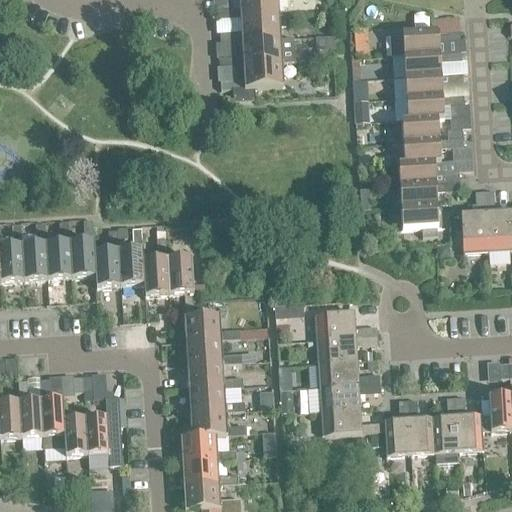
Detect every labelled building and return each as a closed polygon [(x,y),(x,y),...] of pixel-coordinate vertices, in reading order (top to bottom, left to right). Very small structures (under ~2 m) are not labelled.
[(239,21),(278,19),(277,0),(237,0),(238,12),(217,13),(218,22),(232,21),(239,21)] [(240,45),(280,43),(278,19),(239,21),(240,36),(218,37),(219,46),(234,45),(240,45)] [(390,61),(403,60),(438,58),(438,45),(459,44),(458,35),(444,36),(437,37),(437,36),(401,38),(401,39),(389,39),(390,61)] [(242,69),(281,66),(293,66),(292,42),(280,43),(240,45),(241,60),(218,61),(218,70),(233,69),(242,68),(242,69)] [(403,60),(404,82),(440,79),(439,67),(460,65),(460,56),(445,57),(445,58),(438,58),(403,60)] [(281,66),(242,69),(243,84),(219,85),(219,95),(231,94),(232,106),(254,105),(253,93),(283,91),(281,66)] [(404,82),(405,103),(441,101),(440,88),(462,87),(461,78),(446,79),(440,80),(440,79),(404,82)] [(352,94),(352,104),(367,104),(367,94),(352,94)] [(405,103),(407,124),(407,125),(436,123),(443,123),(442,111),(463,109),(462,99),(448,100),(448,101),(441,101),(405,103)] [(368,117),(354,118),(354,127),(368,127),(368,117)] [(401,124),(402,147),(438,144),(436,123),(407,125),(407,124),(401,124)] [(447,144),(462,143),(461,133),(446,134),(447,144)] [(402,147),(403,168),(433,166),(433,167),(439,167),(438,153),(462,152),(462,143),(447,144),(438,144),(402,147)] [(397,168),(399,190),(434,188),(443,188),(443,187),(458,186),(458,177),(434,179),(433,167),(433,166),(403,168),(397,168)] [(399,190),(400,212),(436,209),(435,197),(459,196),(458,186),(443,187),(443,188),(434,188),(399,190)] [(487,257),(483,196),(474,197),(475,218),(460,219),(462,258),(487,257)] [(492,196),(483,196),(487,257),(511,255),(508,216),(493,217),(492,196)] [(436,209),(400,212),(401,234),(421,233),(421,242),(436,241),(436,232),(437,232),(436,209)] [(71,283),(94,282),(95,282),(93,257),(94,257),(93,246),(92,246),(92,240),(91,225),(82,225),(84,247),(69,247),(71,283)] [(47,285),(71,283),(69,247),(68,247),(68,241),(67,226),(58,227),(59,248),(45,249),(47,285)] [(23,286),(47,285),(45,249),(44,249),(44,242),(43,228),(34,228),(36,249),(21,250),(23,286)] [(0,287),(23,286),(21,250),(20,250),(20,244),(19,229),(10,230),(12,251),(0,251),(0,287)] [(126,231),(116,232),(116,234),(116,243),(127,242),(126,231)] [(119,292),(143,290),(142,265),(142,254),(141,254),(140,248),(141,248),(140,233),(131,233),(132,255),(117,256),(119,292)] [(95,293),(119,292),(117,256),(116,249),(117,249),(116,243),(116,234),(107,235),(108,256),(94,257),(93,257),(95,282),(94,282),(95,293)] [(164,235),(154,235),(155,243),(164,243),(164,235)] [(144,302),(168,300),(166,264),(165,264),(165,257),(164,243),(155,243),(156,264),(142,265),(143,290),(144,302)] [(448,249),(436,250),(438,262),(450,261),(448,249)] [(183,299),(184,323),(194,323),(194,322),(193,307),(192,307),(192,298),(193,298),(192,289),(190,262),(166,264),(168,300),(183,299)] [(203,288),(192,289),(193,298),(193,301),(204,301),(203,288)] [(204,307),(193,307),(194,319),(204,318),(204,307)] [(313,320),(315,345),(376,341),(375,332),(354,333),(353,317),(313,320)] [(183,323),(184,347),(220,345),(224,344),(224,345),(239,344),(238,335),(220,336),(219,320),(194,322),(194,323),(184,323),(183,323)] [(315,345),(316,369),(356,366),(355,352),(376,350),(376,341),(315,345)] [(184,347),(186,371),(222,369),(226,368),(226,369),(241,368),(240,359),(221,360),(220,345),(184,347)] [(371,356),(362,356),(363,365),(371,364),(371,356)] [(254,357),(240,358),(240,359),(241,368),(254,367),(254,357)] [(377,365),(366,366),(366,376),(378,375),(377,365)] [(316,369),(318,393),(379,389),(378,379),(357,381),(356,366),(316,369)] [(508,383),(507,368),(498,369),(499,383),(508,383)] [(186,371),(187,395),(223,393),(227,392),(227,393),(242,392),(241,383),(223,384),(222,369),(186,371)] [(91,381),(81,382),(82,396),(91,396),(91,381)] [(82,396),(81,382),(72,382),(73,397),(82,396)] [(42,454),(63,453),(63,440),(62,425),(63,425),(62,404),(49,405),(48,383),(38,384),(39,399),(40,399),(40,405),(42,441),(41,441),(42,454)] [(21,443),(41,441),(42,441),(40,405),(27,406),(26,385),(17,385),(18,400),(19,407),(18,407),(21,443)] [(318,393),(319,417),(359,414),(358,399),(379,398),(379,389),(318,393)] [(187,395),(189,419),(225,417),(229,416),(229,417),(244,416),(243,407),(224,408),(223,393),(187,395)] [(488,421),(480,421),(479,421),(480,436),(481,436),(489,436),(489,437),(511,436),(509,400),(487,402),(487,403),(488,421)] [(84,424),(87,460),(88,473),(109,472),(109,471),(121,470),(117,402),(104,403),(105,422),(84,424)] [(124,402),(117,402),(119,431),(125,431),(124,402)] [(432,423),(434,458),(435,470),(458,469),(457,457),(454,402),(445,403),(446,422),(432,423)] [(464,402),(454,402),(457,457),(482,455),(481,436),(480,436),(479,421),(480,421),(480,420),(465,421),(464,402)] [(487,403),(479,404),(480,420),(480,421),(488,421),(487,403)] [(385,461),(410,460),(406,405),(397,406),(398,425),(383,425),(383,427),(384,427),(384,436),(383,436),(385,461)] [(410,460),(434,458),(432,423),(417,423),(416,405),(406,405),(410,460)] [(291,406),(280,407),(281,417),(292,416),(291,406)] [(0,443),(21,443),(18,407),(0,407),(0,443)] [(369,437),(383,436),(384,436),(384,427),(383,427),(360,429),(359,414),(319,417),(321,441),(360,438),(360,437),(369,437)] [(189,419),(190,443),(215,442),(226,441),(226,440),(230,440),(230,441),(245,440),(244,430),(226,432),(225,417),(189,419)] [(64,461),(87,460),(84,424),(63,425),(62,425),(63,440),(63,453),(64,461)] [(380,439),(369,439),(370,451),(380,451),(380,439)] [(365,441),(351,442),(351,453),(366,452),(365,441)] [(179,443),(181,467),(217,465),(216,465),(220,464),(220,465),(235,464),(235,455),(216,456),(215,442),(190,443),(179,443)] [(181,467),(182,491),(218,489),(222,488),(222,489),(237,488),(236,479),(217,480),(217,465),(181,467)] [(502,477),(490,477),(491,492),(503,491),(502,477)] [(128,480),(120,481),(121,495),(129,495),(128,480)] [(218,489),(182,491),(183,511),(238,511),(238,503),(219,504),(218,489)] [(444,493),(438,493),(438,503),(449,503),(449,496),(444,493)] [(60,496),(45,497),(47,511),(61,509),(60,496)]
